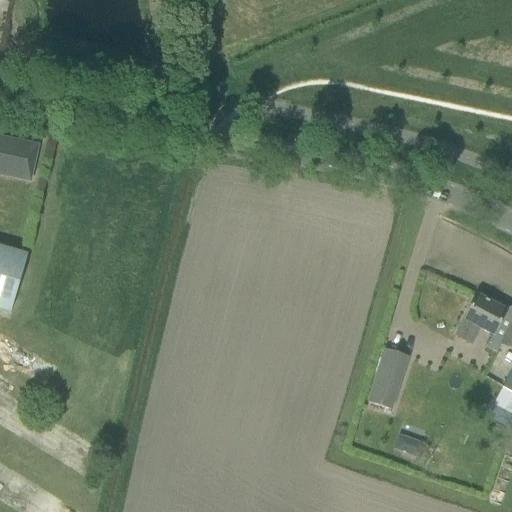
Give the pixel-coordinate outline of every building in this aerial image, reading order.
[(0,168),(31,176),(37,146),(0,138),(0,168)] [(26,256),(0,248),(0,310),(9,314),(26,256)] [(485,349),(496,354),(500,346),(511,352),(511,310),(507,307),(505,312),(476,296),(454,337),(471,346),(479,330),(491,336),(485,349)] [(368,405),(391,412),(407,359),(384,351),(368,405)] [(511,375),(510,374),(492,407),(511,417),(511,375)]
